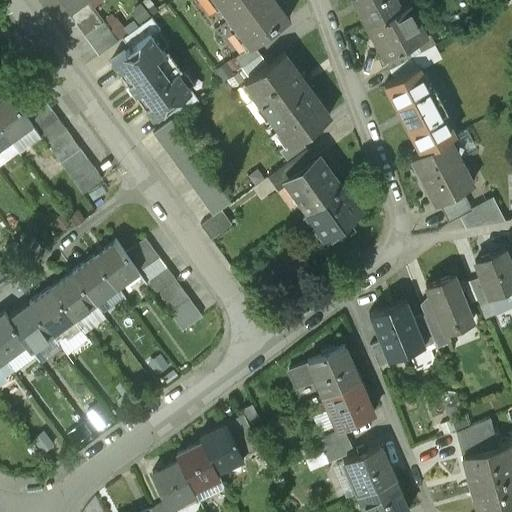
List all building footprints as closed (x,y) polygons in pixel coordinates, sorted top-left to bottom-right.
[(71,0),(63,6),(70,15),(89,1),(88,0),(71,0)] [(215,0),(249,46),(248,47),(249,49),(253,45),(290,19),(289,17),(288,18),(274,0),(215,0)] [(351,0),(367,27),(401,9),(400,8),(395,11),(388,0),(351,0)] [(89,1),(70,15),(77,25),(96,11),(89,1)] [(401,9),(367,27),(384,60),(406,48),(426,37),(409,5),(401,9)] [(96,11),(77,25),(84,35),(104,20),(96,11)] [(159,29),(150,17),(122,38),(129,47),(110,61),(128,85),(127,86),(134,95),(135,94),(152,118),(190,90),(161,50),(167,45),(157,31),(159,29)] [(104,20),(84,35),(91,44),(111,30),(104,20)] [(111,30),(91,44),(98,54),(118,40),(111,30)] [(248,47),(234,58),(242,68),(260,55),(253,45),(249,49),(248,47)] [(406,48),(384,60),(390,69),(411,58),(406,48)] [(249,78),(243,82),(289,145),(299,138),(329,116),(284,53),(267,64),(249,78)] [(260,55),(242,68),(249,78),(267,64),(260,55)] [(411,58),(390,69),(395,80),(417,69),(411,58)] [(395,80),(386,85),(421,152),(453,135),(443,115),(446,114),(432,87),(429,89),(418,69),(417,69),(395,80)] [(30,79),(11,93),(18,104),(38,90),(30,79)] [(11,93),(8,90),(7,91),(7,92),(0,96),(0,125),(9,138),(31,122),(25,114),(18,104),(11,93)] [(38,90),(18,104),(25,114),(45,100),(38,90)] [(45,100),(25,114),(31,122),(32,123),(52,109),(45,100)] [(52,109),(32,123),(39,133),(59,119),(52,109)] [(59,119),(39,133),(47,143),(66,129),(59,119)] [(170,120),(153,133),(212,215),(230,203),(170,120)] [(0,144),(9,138),(0,125),(0,144)] [(66,129),(47,143),(54,152),(73,138),(66,129)] [(421,152),(411,158),(435,204),(461,190),(472,184),(459,159),(464,156),(453,135),(421,152)] [(73,138),(54,152),(61,162),(80,148),(73,138)] [(289,145),(280,152),(287,161),(306,148),(299,138),(289,145)] [(80,148),(61,162),(68,172),(87,158),(80,148)] [(287,161),(267,176),(277,190),(285,185),(284,184),(315,161),(306,148),(287,161)] [(315,161),(284,184),(285,185),(305,213),(343,185),(322,156),(315,161)] [(87,158),(68,172),(75,182),(94,167),(87,158)] [(94,167),(75,182),(83,192),(102,178),(94,167)] [(343,185),(305,213),(322,236),(360,209),(343,185)] [(494,198),(471,210),(461,190),(438,202),(448,223),(460,217),(466,228),(506,221),(494,198)] [(145,236),(125,251),(133,261),(152,246),(145,236)] [(114,239),(93,254),(116,285),(138,269),(133,261),(125,251),(115,237),(114,238),(114,239)] [(152,246),(133,261),(138,269),(140,270),(159,256),(152,246)] [(511,264),(505,247),(471,260),(478,277),(494,314),(511,305),(511,264)] [(116,285),(93,254),(72,270),(95,301),(116,285)] [(159,256),(140,270),(147,280),(166,266),(159,256)] [(166,266),(147,280),(154,290),(173,276),(166,266)] [(95,301),(72,270),(51,285),(73,316),(95,301)] [(454,272),(423,285),(431,302),(443,333),(446,331),(474,320),(454,272)] [(173,276),(154,290),(161,300),(180,285),(173,276)] [(478,277),(469,280),(484,318),(494,314),(478,277)] [(73,316),(51,285),(29,301),(52,332),(55,336),(59,333),(60,335),(64,333),(66,336),(80,326),(73,316)] [(180,285),(161,300),(168,309),(187,295),(180,285)] [(187,295),(168,309),(175,319),(194,305),(187,295)] [(406,298),(369,312),(380,339),(387,357),(389,357),(409,348),(407,343),(420,337),(421,337),(414,317),(406,298)] [(52,332),(29,301),(8,316),(25,340),(30,347),(52,332)] [(431,302),(421,306),(424,313),(436,343),(437,345),(450,340),(446,331),(443,333),(431,302)] [(194,305),(175,319),(182,329),(201,314),(194,305)] [(8,316),(2,309),(0,310),(0,350),(4,356),(25,340),(8,316)] [(424,313),(414,317),(421,337),(420,337),(424,348),(436,343),(424,313)] [(387,357),(380,339),(370,343),(378,365),(390,360),(389,357),(387,357)] [(343,343),(289,367),(297,386),(315,378),(321,392),(357,377),(343,343)] [(357,377),(321,392),(336,425),(372,410),(357,377)] [(262,424),(252,401),(241,406),(244,413),(252,429),(262,424)] [(244,413),(226,422),(241,453),(260,444),(252,429),(244,413)] [(489,416),(456,430),(462,453),(497,444),(489,416)] [(439,423),(443,434),(454,430),(450,419),(439,423)] [(225,422),(200,434),(200,433),(199,433),(202,439),(215,467),(240,455),(240,456),(242,455),(241,453),(226,422),(225,421),(224,421),(225,422)] [(342,427),(318,438),(323,449),(347,438),(342,427)] [(347,438),(323,449),(328,460),(352,449),(347,438)] [(202,439),(176,452),(176,451),(175,451),(178,457),(194,491),(197,497),(224,484),(215,467),(202,439)] [(462,453),(470,483),(511,471),(511,440),(497,444),(462,453)] [(379,442),(342,458),(357,491),(392,476),(386,462),(387,461),(379,442)] [(178,457),(153,470),(152,469),(151,469),(165,498),(168,503),(193,491),(193,492),(194,491),(178,457)] [(511,471),(470,483),(477,511),(482,511),(492,509),(511,503),(511,471)] [(392,476),(357,491),(366,511),(398,511),(408,508),(399,488),(398,488),(392,476)] [(165,498),(151,505),(154,511),(172,511),(168,503),(165,498)] [(511,511),(511,503),(492,509),(493,511),(511,511)]
